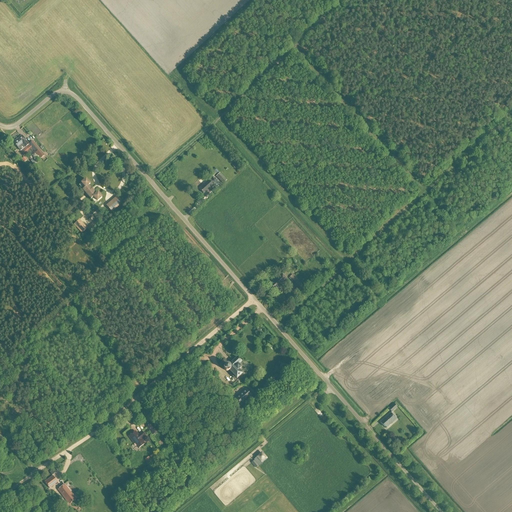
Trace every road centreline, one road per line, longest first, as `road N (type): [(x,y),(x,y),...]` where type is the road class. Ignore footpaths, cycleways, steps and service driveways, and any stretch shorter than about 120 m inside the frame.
road 1 (unclassified): [(441,511),(73,95),(56,93),(16,125),(0,126)]
road 2 (track): [(254,299),(129,407),(33,474)]
road 3 (track): [(274,322),(326,301),(338,271),(425,191)]
road 4 (track): [(148,179),(244,94)]
